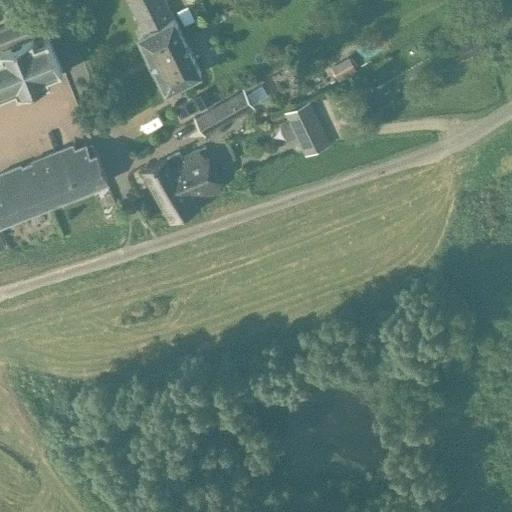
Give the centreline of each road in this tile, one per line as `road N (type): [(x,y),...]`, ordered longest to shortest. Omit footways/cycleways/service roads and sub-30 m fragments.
road 1 (unclassified): [(0,296),(450,145),(511,109)]
road 2 (residential): [(131,211),(60,29),(62,0)]
